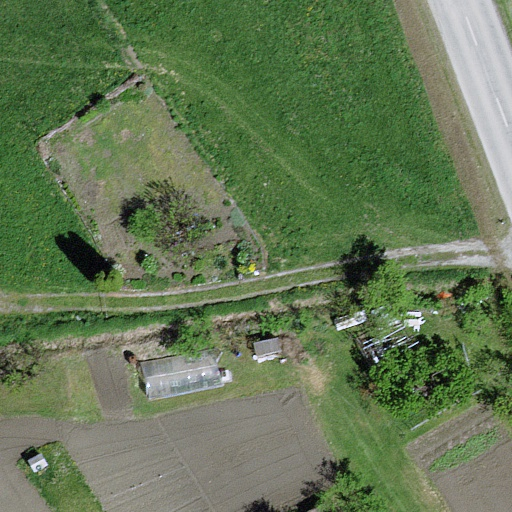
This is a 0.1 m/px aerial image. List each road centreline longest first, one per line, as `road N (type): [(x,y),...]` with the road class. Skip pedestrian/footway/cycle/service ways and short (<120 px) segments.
road 1 (track): [(511,260),(92,315),(0,314)]
road 2 (tertiary): [(511,143),(460,0)]
